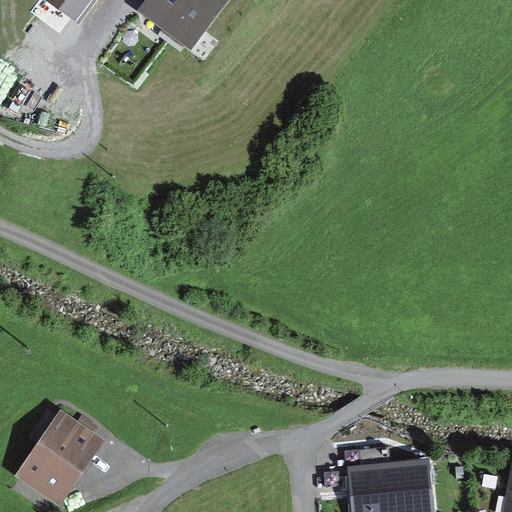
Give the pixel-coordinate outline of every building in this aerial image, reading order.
[(62,0),(74,9),(80,0),(62,0)] [(229,0),(153,0),(143,13),(191,50),(206,31),(229,0)] [(0,97),(23,120),(66,76),(41,52),(0,95),(0,97)] [(98,437),(61,413),(23,470),(60,494),(98,437)] [(434,511),(431,463),(352,469),(355,511),(434,511)]
